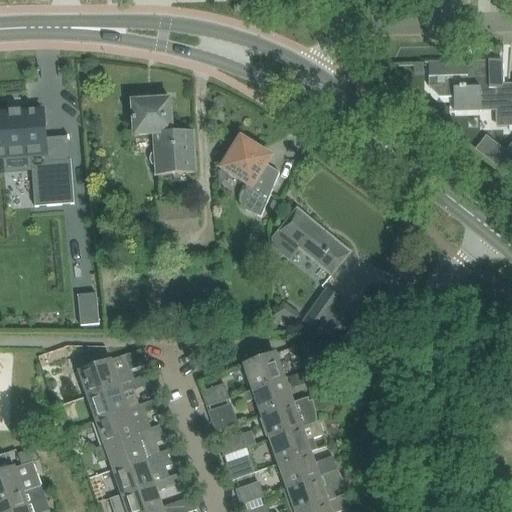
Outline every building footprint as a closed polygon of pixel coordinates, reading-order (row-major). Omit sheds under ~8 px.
[(429,76),(429,88),(431,90),(437,88),(437,96),(439,98),(454,98),(454,113),(498,111),(498,125),(511,124),(511,88),(503,88),(503,61),(488,61),(488,64),(478,65),(477,65),(476,66),(475,68),(475,69),(467,69),(467,62),(429,63),(429,76)] [(196,174),(194,132),(172,133),(170,99),(145,101),(143,99),(137,99),(135,101),(134,101),(132,102),(134,136),(154,135),(155,152),(153,153),(151,155),(150,158),(150,162),(151,165),(154,167),(156,167),(157,176),(196,174)] [(0,170),(6,170),(4,155),(32,152),(38,203),(77,199),(72,155),(49,158),(43,106),(0,111),(0,170)] [(486,136),(475,150),(506,174),(511,166),(511,142),(505,151),(486,136)] [(240,199),(240,201),(240,204),(241,206),(242,208),(244,209),(245,210),(247,211),(248,212),(261,218),(279,174),(267,166),(269,162),(258,154),(261,150),(240,138),(228,158),(232,160),(225,172),(247,185),(241,195),(241,196),(240,198),(240,199)] [(156,205),(157,233),(197,230),(195,202),(156,205)] [(273,240),(273,247),(289,260),(298,249),(331,276),(350,253),(297,209),(289,220),(278,233),(273,240)] [(302,321),(317,333),(324,324),(336,333),(352,312),(340,303),(341,300),(327,290),(309,314),(308,313),(302,321)] [(96,294),(77,296),(80,327),(99,325),(96,294)] [(291,310),(281,324),(288,329),(298,315),(291,310)] [(80,372),(88,397),(134,381),(130,371),(146,365),(141,352),(141,351),(80,372)] [(244,365),(253,391),(284,380),(275,355),(244,365)] [(302,373),(289,378),(293,389),(306,384),(302,373)] [(88,397),(97,422),(127,411),(139,407),(139,406),(135,395),(123,399),(122,395),(144,387),(146,382),(144,377),(134,381),(88,397)] [(256,399),(262,415),(292,404),(284,380),(253,391),(243,394),(246,402),(256,399)] [(201,393),(206,408),(229,400),(224,385),(201,393)] [(97,422),(106,446),(136,436),(136,435),(148,431),(151,430),(147,418),(143,419),(142,415),(158,410),(155,401),(139,406),(139,407),(127,411),(97,422)] [(208,412),(215,432),(237,424),(230,404),(208,412)] [(262,415),(270,440),(301,428),(292,404),(262,415)] [(279,464),(309,453),(318,451),(314,440),(324,436),(319,422),(301,428),(270,440),(279,464)] [(106,446),(114,471),(144,460),(156,455),(160,454),(154,438),(170,433),(167,424),(151,430),(148,431),(136,435),(136,436),(106,446)] [(218,442),(224,457),(246,449),(241,434),(218,442)] [(114,471),(123,495),(153,485),(153,484),(168,479),(165,468),(180,463),(175,449),(160,454),(156,455),(144,460),(114,471)] [(18,455),(21,466),(33,462),(29,451),(18,455)] [(281,490),(282,491),(288,489),(318,478),(337,471),(332,458),(313,464),(309,453),(279,464),(275,466),(278,474),(282,472),(288,489),(281,490)] [(0,473),(0,501),(22,493),(18,483),(37,476),(33,462),(21,466),(0,473)] [(229,473),(232,481),(255,473),(252,465),(229,473)] [(299,511),(336,499),(334,493),(336,491),(337,489),(338,487),(339,485),(339,482),(339,480),(339,477),(339,475),(338,473),(337,471),(318,478),(288,489),(282,491),(289,511),(299,511)] [(123,495),(128,511),(153,511),(162,509),(161,509),(156,493),(184,483),(181,475),(184,474),(184,473),(168,479),(153,484),(153,485),(123,495)] [(236,491),(241,506),(263,498),(258,483),(236,491)] [(0,501),(0,511),(28,511),(26,504),(45,498),(41,486),(22,493),(0,501)] [(341,511),(350,509),(345,496),(336,499),(299,511),(341,511)] [(153,511),(192,511),(197,511),(192,498),(161,509),(162,509),(153,511)]
